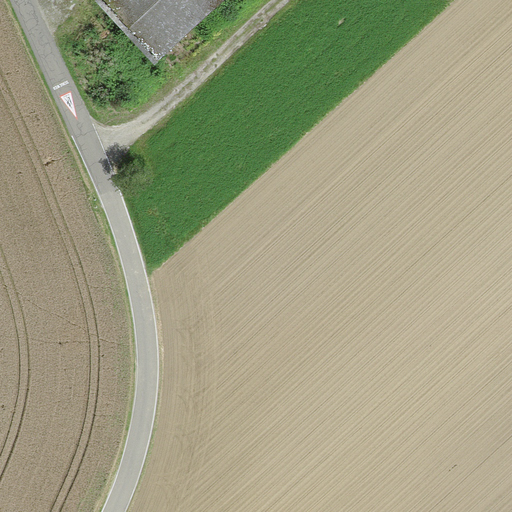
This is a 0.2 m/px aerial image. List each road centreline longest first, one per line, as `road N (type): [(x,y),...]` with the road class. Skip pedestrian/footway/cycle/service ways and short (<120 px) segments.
road 1 (unclassified): [(109,511),(140,437),(146,367),(142,307),(106,187)]
road 2 (residential): [(106,187),(17,0)]
